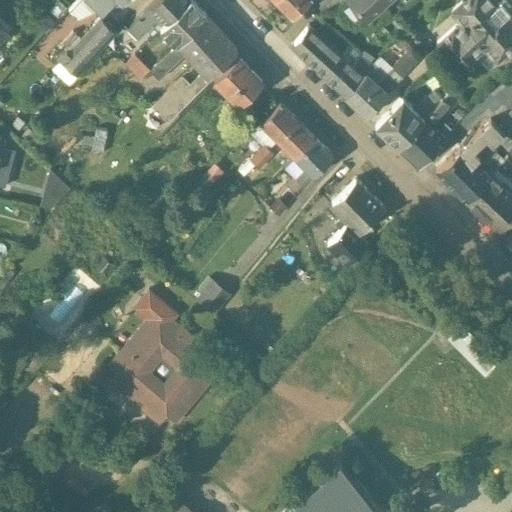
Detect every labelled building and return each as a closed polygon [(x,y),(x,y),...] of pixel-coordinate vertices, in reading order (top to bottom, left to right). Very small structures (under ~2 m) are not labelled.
[(140,0),(127,14),(136,24),(149,10),(148,3),(151,0),(140,0)] [(155,0),(164,8),(172,0),(155,0)] [(172,0),(164,8),(159,14),(175,30),(176,28),(205,0),(204,0),(172,0)] [(205,0),(176,28),(184,37),(191,45),(219,17),(205,0)] [(511,31),(511,10),(503,0),(464,0),(459,6),(452,12),(479,42),(486,36),(495,46),(511,31)] [(511,0),(503,0),(511,10),(511,0)] [(86,12),(57,44),(75,61),(104,29),(115,18),(96,1),(86,12)] [(80,6),(47,43),(53,48),(57,44),(86,12),(80,6)] [(341,40),(307,10),(291,30),(323,61),(341,40)] [(479,42),(452,12),(435,27),(463,57),(479,42)] [(219,17),(191,45),(202,57),(206,62),(207,62),(235,34),(219,17)] [(175,30),(163,41),(171,49),(184,37),(176,28),(175,30)] [(390,52),(378,41),(364,56),(386,76),(415,45),(405,36),(390,52)] [(148,54),(133,39),(124,48),(139,63),(148,54)] [(341,40),(323,61),(343,80),(360,58),(368,47),(359,39),(352,49),(341,40)] [(163,41),(149,55),(156,62),(171,49),(163,41)] [(262,65),(238,41),(213,66),(237,90),(262,65)] [(511,54),(482,80),(490,89),(503,77),(504,77),(511,69),(511,54)] [(360,58),(343,80),(364,100),(386,76),(364,56),(361,59),(360,58)] [(188,69),(185,72),(188,74),(191,71),(196,76),(209,64),(207,62),(206,62),(202,57),(188,69)] [(181,62),(151,91),(166,106),(196,76),(191,71),(188,74),(185,72),(188,69),(181,62)] [(447,75),(431,92),(439,100),(433,107),(434,109),(457,84),(447,75)] [(503,77),(490,89),(502,102),(511,92),(511,85),(504,77),(503,77)] [(400,81),(373,109),(395,129),(422,101),(413,93),(416,89),(413,86),(410,90),(400,81)] [(253,85),(238,100),(247,108),(262,93),(253,85)] [(279,87),(258,107),(276,124),(296,104),(279,87)] [(439,100),(431,92),(422,101),(432,111),(434,109),(433,107),(439,100)] [(422,101),(395,129),(417,150),(443,122),(432,111),(422,101)] [(489,103),(478,114),(484,120),(490,126),(501,116),(489,103)] [(296,104),(276,124),(293,142),(314,122),(296,104)] [(107,114),(93,112),(90,135),(104,137),(107,114)] [(478,114),(461,130),(472,142),(473,143),(477,139),(471,133),(484,120),(478,114)] [(484,120),(471,133),(477,139),(490,126),(484,120)] [(314,122),(293,142),(305,153),(311,160),(311,159),(331,139),(314,122)] [(272,138),(263,129),(255,136),(264,145),(272,138)] [(461,130),(435,155),(447,168),(461,155),(460,153),(472,142),(461,130)] [(255,136),(248,144),(257,153),(264,145),(255,136)] [(472,142),(460,153),(461,155),(447,168),(463,184),(489,158),(473,143),(472,142)] [(305,153),(294,163),(302,171),(312,161),(313,161),(311,159),(311,160),(305,153)] [(48,191),(63,163),(52,157),(37,185),(48,191)] [(511,179),(489,158),(463,184),(496,214),(511,197),(511,179)] [(354,164),(329,188),(328,189),(329,190),(345,206),(357,217),(382,192),(382,193),(384,191),(382,190),(371,179),(372,178),(369,174),(367,176),(356,164),(357,164),(355,162),(354,164)] [(345,206),(325,228),(346,249),(366,227),(357,217),(345,206)] [(210,293),(228,276),(213,260),(195,276),(210,293)] [(176,296),(147,272),(132,289),(146,301),(107,347),(116,355),(108,364),(125,378),(128,375),(144,388),(141,392),(158,406),(165,397),(174,404),(224,346),(171,301),(176,296)] [(29,303),(8,327),(13,331),(23,340),(44,316),(29,303)] [(496,342),(459,304),(445,318),(482,356),(496,342)] [(58,347),(71,355),(85,335),(73,326),(58,347)] [(13,331),(2,344),(12,352),(23,340),(13,331)] [(42,419),(13,452),(40,475),(54,458),(47,451),(61,435),(42,419)] [(337,442),(264,506),(264,507),(268,511),(393,511),(395,511),(396,510),(370,480),(370,479),(338,442),(337,442)] [(378,464),(370,471),(373,475),(381,468),(378,464)] [(219,511),(171,472),(137,511),(219,511)]
